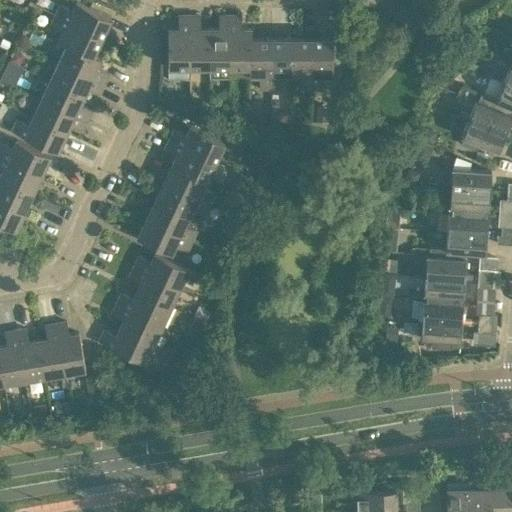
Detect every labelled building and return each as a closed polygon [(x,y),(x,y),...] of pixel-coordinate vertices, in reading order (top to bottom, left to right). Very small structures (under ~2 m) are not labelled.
[(55,14),(100,35),(109,16),(75,0),(71,9),(59,4),(55,14)] [(92,53),(100,35),(55,14),(50,24),(62,29),(57,39),(66,43),(66,42),(92,54),(92,53)] [(167,65),(188,65),(188,14),(177,14),(177,27),(167,27),(167,65)] [(188,65),(209,65),(209,27),(199,27),(199,14),(188,14),(188,65)] [(229,76),(229,65),(229,14),(218,14),(218,27),(209,27),(209,65),(209,76),(229,76)] [(229,65),(248,65),(249,65),(249,37),(250,37),(250,27),(240,27),(240,14),(229,14),(229,65)] [(270,37),(250,37),(249,37),(249,65),(248,65),(248,75),(259,75),(259,88),(270,88),(270,37)] [(270,37),(270,88),(281,88),(281,75),(290,75),(290,37),(270,37)] [(310,37),(290,37),(290,75),(299,75),(299,88),(310,88),(310,37)] [(332,37),(310,37),(310,88),(322,88),(322,75),(332,75),(332,37)] [(66,42),(66,43),(58,60),(104,82),(108,72),(96,66),(101,57),(92,53),(92,54),(66,42)] [(15,51),(10,60),(19,64),(24,55),(15,51)] [(99,92),(104,82),(58,60),(49,79),(83,95),(87,86),(99,92)] [(9,61),(1,78),(15,85),(23,68),(9,61)] [(509,65),(502,83),(511,86),(511,63),(511,66),(509,65)] [(79,103),(83,95),(49,79),(40,97),(86,119),(91,109),(79,103)] [(511,107),(511,86),(502,83),(495,99),(496,99),(493,108),(508,114),(509,113),(511,107)] [(468,117),(504,131),(511,114),(509,113),(508,114),(493,108),(496,99),(495,99),(480,93),(477,100),(475,99),(468,117)] [(82,129),(86,119),(40,97),(32,116),(66,132),(70,123),(82,129)] [(328,121),(329,111),(330,106),(317,104),(315,119),(327,121),(328,121)] [(57,151),(66,132),(32,116),(28,124),(16,119),(11,129),(57,151)] [(497,149),(504,131),(468,117),(461,135),(463,136),(460,143),(475,149),(478,141),(497,149)] [(169,138),(214,159),(223,140),(189,124),(185,133),(173,128),(169,138)] [(436,131),(425,127),(421,137),(432,142),(436,131)] [(0,141),(0,154),(41,173),(50,154),(16,138),(11,147),(0,141)] [(172,162),(206,178),(214,159),(169,138),(164,148),(176,153),(172,162)] [(419,140),(414,151),(428,156),(432,145),(419,140)] [(0,176),(32,192),(41,173),(0,154),(0,166),(2,168),(0,171),(0,176)] [(202,186),(206,178),(172,162),(163,180),(209,202),(213,192),(202,186)] [(247,165),(244,172),(252,176),(256,169),(247,165)] [(451,167),(450,186),(489,189),(490,170),(451,167)] [(407,168),(403,179),(414,184),(419,173),(407,168)] [(241,173),(237,181),(249,187),(253,179),(241,173)] [(0,199),(23,210),(32,192),(0,176),(0,199)] [(204,212),(209,202),(163,180),(154,199),(188,215),(192,206),(204,212)] [(488,208),(489,189),(450,186),(449,205),(451,205),(451,204),(468,205),(468,214),(484,215),(484,214),(485,207),(488,208)] [(0,222),(14,230),(23,210),(0,199),(0,222)] [(188,215),(154,199),(145,217),(191,239),(196,229),(184,223),(188,215)] [(447,230),(486,233),(487,214),(484,214),(484,215),(468,214),(468,205),(451,204),(451,205),(451,211),(448,211),(447,230)] [(186,249),(191,239),(145,217),(136,236),(170,252),(175,243),(186,249)] [(500,234),(511,235),(511,234),(511,226),(500,225),(500,233),(500,234)] [(484,252),(486,233),(447,230),(446,247),(446,256),(462,258),(462,257),(463,250),(484,252)] [(510,243),(511,235),(500,234),(500,233),(496,233),(496,242),(510,243)] [(385,241),(384,251),(396,252),(397,242),(385,241)] [(426,254),(424,273),(464,276),(465,257),(462,257),(462,258),(446,256),(446,247),(429,246),(428,254),(426,254)] [(133,265),(179,287),(188,267),(154,251),(150,261),(138,255),(133,265)] [(395,259),(384,258),(383,270),(394,271),(395,259)] [(179,287),(133,265),(128,275),(140,281),(136,289),(170,305),(179,287)] [(477,277),(492,278),(492,269),(477,268),(477,277)] [(462,295),(464,276),(424,273),(423,292),(426,292),(426,291),(443,292),(442,301),(459,302),(459,301),(459,295),(462,295)] [(492,278),(477,277),(476,286),(491,287),(492,278)] [(381,295),(392,296),(392,285),(381,285),(381,295)] [(120,292),(116,302),(162,323),(170,305),(136,289),(132,297),(120,292)] [(421,317),(460,320),(462,301),(459,301),(459,302),(442,301),(443,292),(426,291),(426,292),(425,299),(423,298),(421,317)] [(119,326),(153,342),(162,323),(116,302),(111,312),(123,317),(119,326)] [(380,314),(389,315),(390,304),(380,304),(380,314)] [(477,321),(492,322),(493,314),(478,312),(477,321)] [(208,324),(207,323),(194,317),(186,334),(199,341),(208,324)] [(459,339),(460,320),(421,317),(420,336),(431,337),(459,339)] [(66,320),(55,322),(64,372),(84,368),(78,332),(68,333),(66,320)] [(492,322),(477,321),(476,330),(491,331),(492,322)] [(46,337),(37,338),(43,375),(64,372),(55,322),(44,324),(46,337)] [(153,342),(119,326),(115,334),(103,329),(98,339),(144,361),(153,342)] [(23,379),(43,375),(37,338),(28,340),(26,327),(15,329),(23,379)] [(386,327),(385,343),(396,344),(397,327),(386,327)] [(0,363),(3,382),(23,379),(15,329),(4,331),(6,344),(0,344),(0,363)] [(430,347),(447,348),(458,347),(459,339),(431,337),(430,347)] [(171,374),(179,378),(184,369),(176,365),(171,374)] [(101,399),(99,390),(89,391),(91,400),(101,399)] [(44,404),(32,406),(34,416),(46,414),(44,404)] [(468,482),(468,511),(489,511),(489,481),(468,482)] [(511,511),(511,481),(489,481),(489,511),(511,511)] [(468,511),(468,482),(445,482),(445,511),(468,511)] [(356,489),(357,511),(395,511),(395,488),(356,489)] [(417,501),(405,501),(405,510),(418,510),(417,501)]
